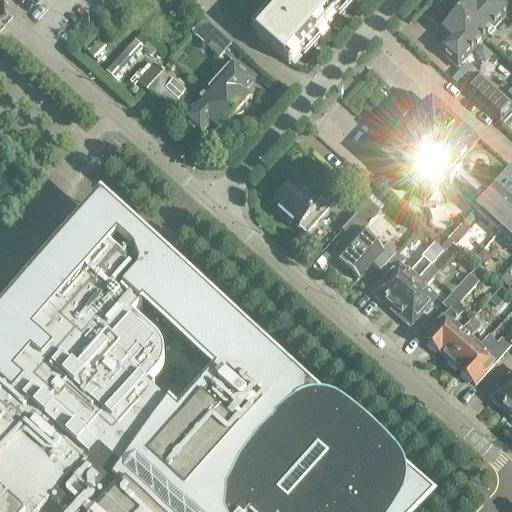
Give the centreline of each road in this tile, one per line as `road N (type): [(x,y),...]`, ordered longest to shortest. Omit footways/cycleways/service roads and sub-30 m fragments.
road 1 (residential): [(215,208),(511,473)]
road 2 (unclassified): [(0,10),(215,208)]
road 3 (unknown): [(0,307),(123,175)]
road 4 (residential): [(312,100),(205,0)]
road 5 (residential): [(215,208),(312,100)]
road 6 (unknown): [(0,258),(80,148)]
road 7 (residential): [(312,100),(400,0)]
